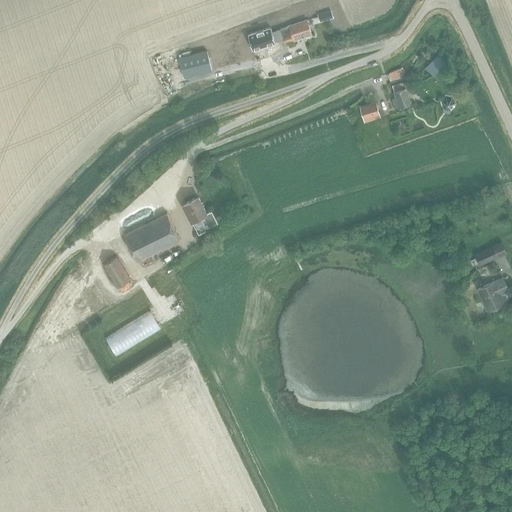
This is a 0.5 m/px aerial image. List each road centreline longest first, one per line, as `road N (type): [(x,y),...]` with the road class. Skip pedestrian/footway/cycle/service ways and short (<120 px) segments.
road 1 (unclassified): [(0,334),(49,247),(145,149),(168,133),(376,59),(431,0)]
road 2 (tertiary): [(511,117),(451,0)]
